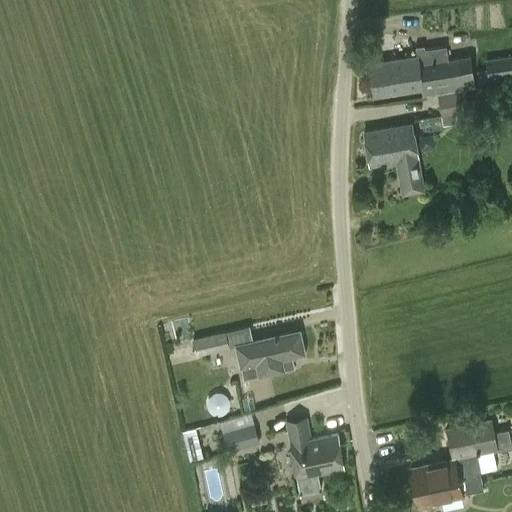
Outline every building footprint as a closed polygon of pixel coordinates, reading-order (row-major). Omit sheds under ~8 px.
[(415,47),(416,55),(369,63),(375,96),(422,89),(423,95),(453,90),(474,86),(470,56),(448,59),(446,45),(424,49),(424,45),(415,47)] [(511,55),(485,60),(486,69),(477,71),(479,83),(488,81),(489,85),(511,81),(511,55)] [(467,90),(437,95),(441,117),(456,114),(470,112),(467,90)] [(456,114),(441,117),(443,125),(457,123),(456,114)] [(364,132),(369,165),(396,160),(402,194),(423,190),(411,124),(364,132)] [(236,344),(240,366),(242,367),(244,377),(292,366),(290,356),(304,352),(299,330),(236,344)] [(195,355),(229,347),(225,331),(192,339),(195,355)] [(228,452),(260,443),(251,413),(220,422),(228,452)] [(320,489),(317,474),(344,469),(337,434),(312,438),(307,418),(285,421),(289,447),(293,472),(295,478),(298,477),(300,492),(320,489)] [(452,460),(493,450),(498,449),(498,450),(511,447),(508,429),(494,432),(491,419),(445,429),(452,460)] [(493,450),(452,460),(411,469),(419,504),(459,494),(483,489),(480,472),(497,468),(493,450)]
